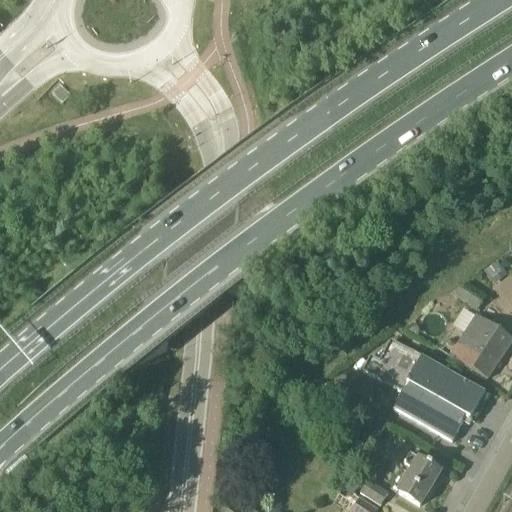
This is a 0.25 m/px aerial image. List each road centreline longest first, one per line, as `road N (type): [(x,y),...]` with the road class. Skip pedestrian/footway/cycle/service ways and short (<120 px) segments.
road 1 (primary): [(0,451),(247,248),(511,62)]
road 2 (primary): [(501,0),(253,165),(0,374)]
road 3 (unclassified): [(181,511),(216,172)]
road 4 (unclassified): [(216,172),(220,103),(185,55),(180,24)]
road 5 (unclassified): [(137,63),(158,72),(197,120),(216,172)]
